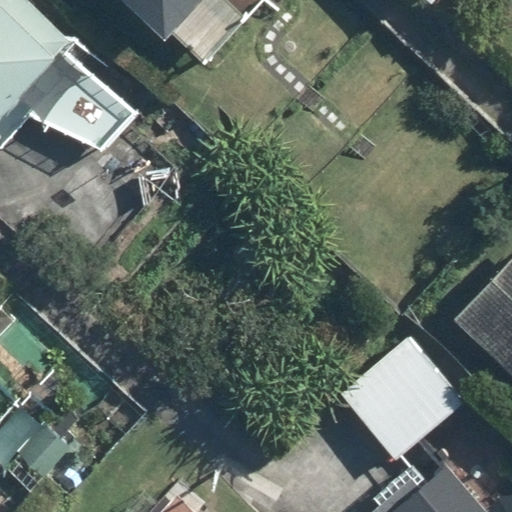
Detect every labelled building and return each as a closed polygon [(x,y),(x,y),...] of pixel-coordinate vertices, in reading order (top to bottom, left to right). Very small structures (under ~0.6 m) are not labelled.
[(0,0),(0,104),(69,29),(36,0),(0,0)] [(145,0),(170,23),(191,0),(145,0)] [(511,259),(461,314),(511,360),(511,259)] [(344,393),(397,454),(464,397),(411,336),(344,393)] [(493,511),(447,457),(380,511),(493,511)] [(205,511),(180,489),(158,511),(205,511)]
